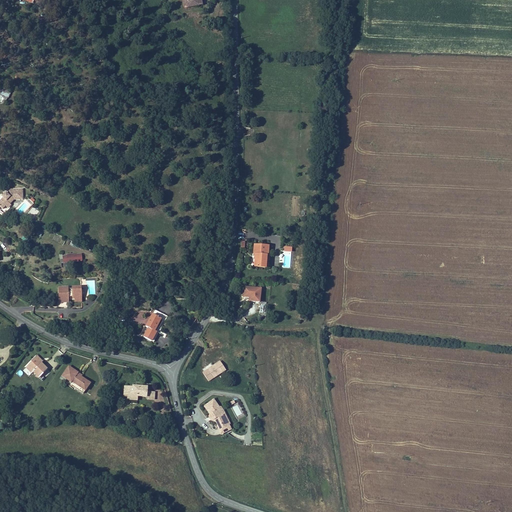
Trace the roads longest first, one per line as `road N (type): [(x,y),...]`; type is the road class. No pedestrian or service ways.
road 1 (tertiary): [(232,0),(228,267),(193,339),(166,370)]
road 2 (tertiary): [(0,302),(65,342),(166,370)]
road 3 (tertiary): [(166,370),(203,484),(258,511)]
